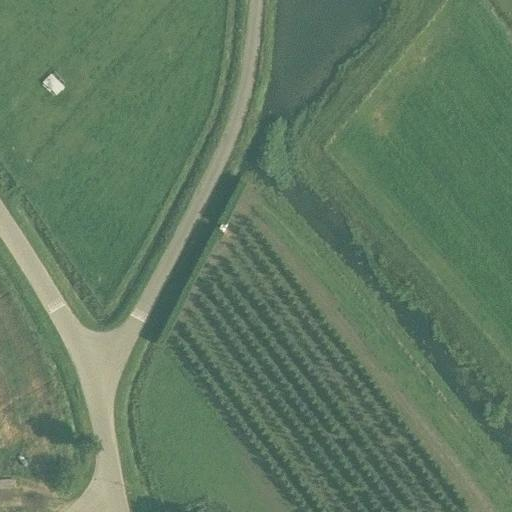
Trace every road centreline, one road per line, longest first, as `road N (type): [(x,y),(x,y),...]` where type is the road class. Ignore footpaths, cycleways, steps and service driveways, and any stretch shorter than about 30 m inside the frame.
road 1 (unclassified): [(87,372),(114,352),(140,310),(230,135),(248,72),(254,0)]
road 2 (tertiary): [(87,372),(52,299),(0,221)]
road 3 (tertiary): [(113,498),(87,372)]
